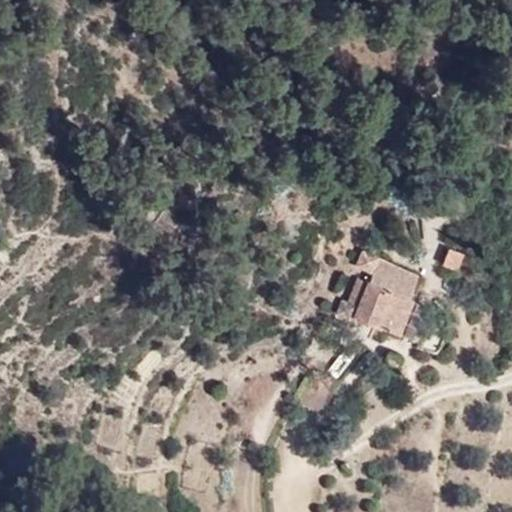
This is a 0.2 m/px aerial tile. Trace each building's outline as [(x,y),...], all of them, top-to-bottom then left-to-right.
[(461,253),(450,248),(444,261),(455,266),(461,253)] [(358,275),(347,298),(359,303),(355,310),(399,329),(413,298),(405,295),(414,270),(381,256),(370,279),(358,275)] [(417,322),(413,320),(405,333),(421,340),(438,305),(427,300),(417,322)] [(400,358),(390,352),(377,376),(387,381),(400,358)] [(311,365),(303,376),(293,398),(327,414),(337,394),(332,391),(338,378),(311,365)]
